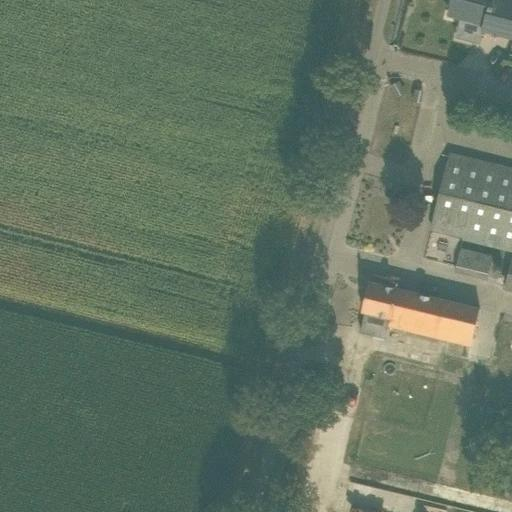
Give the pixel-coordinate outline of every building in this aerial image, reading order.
[(511,0),(452,0),(449,16),(484,25),(483,31),(511,38),(511,0)] [(511,248),(511,170),(450,155),(432,229),(511,248)] [(493,258),(480,254),(460,250),(455,271),(488,279),(493,258)] [(471,345),(480,309),(369,282),(362,311),(390,318),(389,325),(471,345)] [(357,443),(363,420),(349,416),(343,439),(357,443)]
